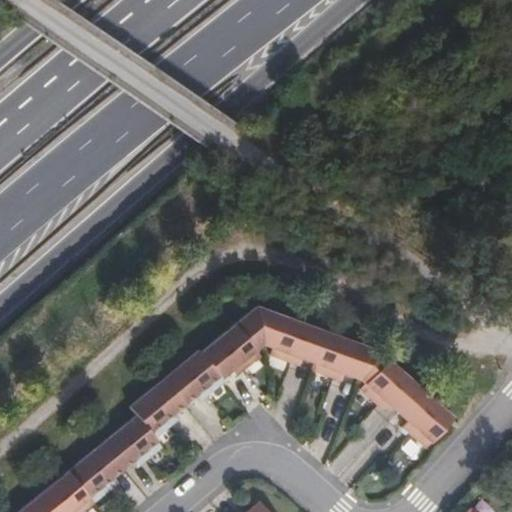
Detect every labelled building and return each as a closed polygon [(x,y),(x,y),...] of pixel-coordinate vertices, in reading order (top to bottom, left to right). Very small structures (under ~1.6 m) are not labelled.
[(261,343),(254,307),(233,324),(254,348),(261,343)] [(272,346),(283,317),(254,307),(261,343),(272,346)] [(313,362),(324,332),(283,317),(272,346),(270,353),(299,364),(302,358),(313,362)] [(259,354),(254,348),(233,324),(198,353),(220,377),(230,369),(235,374),(259,354)] [(356,377),(366,348),(324,332),(313,362),(312,369),(341,379),(343,373),(356,377)] [(360,379),(376,351),(366,348),(356,377),(360,379)] [(183,403),(193,395),(198,400),(222,379),(220,377),(198,353),(196,350),(162,379),(183,403)] [(364,383),(385,359),(376,351),(360,379),(364,383)] [(418,389),(385,359),(364,383),(359,388),(384,409),(389,404),(398,413),(418,389)] [(177,418),(172,413),(183,403),(162,379),(127,408),(133,415),(153,437),(170,424),(177,418)] [(452,418),(418,389),(398,413),(407,421),(402,426),(426,447),(452,418)] [(136,465),(143,459),(159,446),(153,437),(133,415),(100,444),(121,468),(131,460),(136,465)] [(91,502),(115,482),(111,477),(121,468),(100,444),(65,472),(91,502)] [(79,511),(91,502),(65,472),(31,500),(41,511),(79,511)] [(41,511),(31,500),(16,511),(41,511)] [(267,511),(259,502),(247,511),(267,511)]
